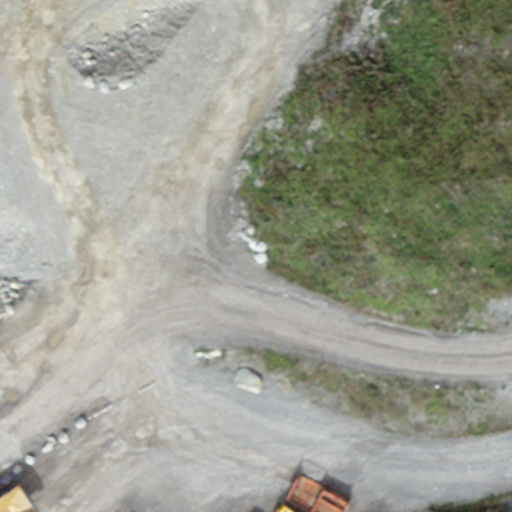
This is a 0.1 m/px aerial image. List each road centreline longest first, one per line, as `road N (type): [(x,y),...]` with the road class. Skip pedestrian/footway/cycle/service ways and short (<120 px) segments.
road 1 (track): [(0,440),(85,359),(130,328),(192,305),(274,313),(416,346),(511,351)]
road 2 (track): [(295,511),(320,494),(380,477),(511,461)]
